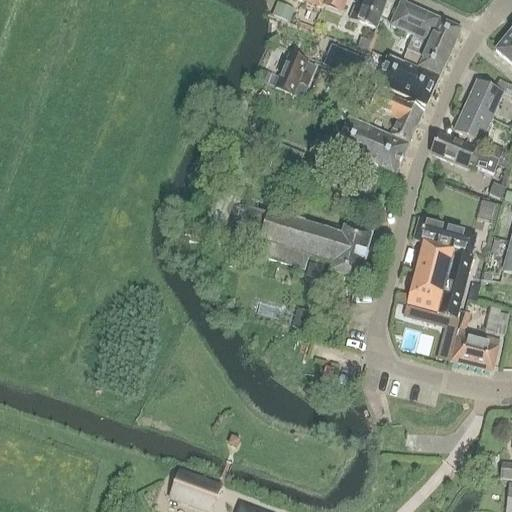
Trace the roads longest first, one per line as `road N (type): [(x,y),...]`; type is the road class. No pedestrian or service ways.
road 1 (residential): [(480,30),(414,174),(370,362)]
road 2 (residential): [(511,387),(443,381),(370,362)]
